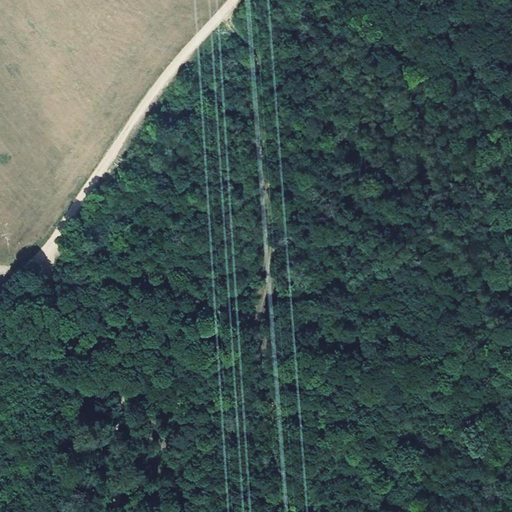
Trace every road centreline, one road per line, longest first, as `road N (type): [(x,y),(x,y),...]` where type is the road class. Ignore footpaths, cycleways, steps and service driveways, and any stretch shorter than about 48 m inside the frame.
road 1 (track): [(0,299),(90,196),(177,64),(232,0)]
road 2 (track): [(128,511),(134,447),(126,405),(43,252)]
